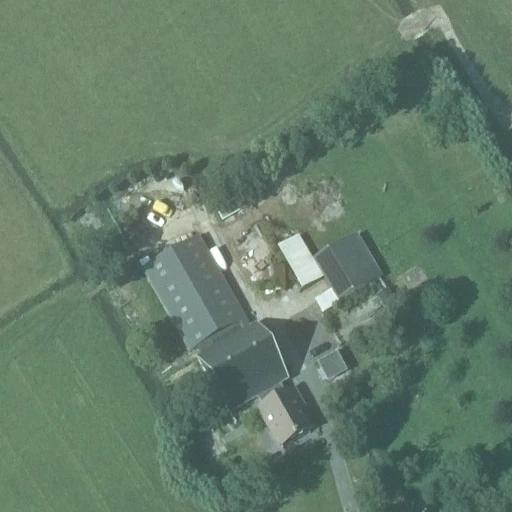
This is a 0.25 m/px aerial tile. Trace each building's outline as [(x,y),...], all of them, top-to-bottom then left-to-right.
[(222,223),(263,200),(255,184),(213,208),(222,223)] [(139,213),(164,204),(162,196),(137,205),(139,213)] [(356,238),(314,263),(340,305),(381,280),(356,238)] [(198,350),(201,357),(196,360),(229,416),(257,399),(263,409),(259,410),(282,450),(311,434),(299,414),(305,411),(293,391),(286,395),(281,387),(288,383),(256,325),(250,329),(207,252),(206,252),(199,239),(141,271),(189,355),(198,350)] [(304,292),(322,280),(297,239),(279,249),(304,292)] [(142,270),(151,266),(147,260),(139,264),(142,270)] [(388,292),(377,298),(384,310),(395,304),(388,292)] [(319,311),(330,311),(330,296),(319,296),(319,311)] [(341,361),(320,373),(328,388),(349,377),(341,361)] [(352,400),(349,395),(344,398),(346,403),(352,400)]
